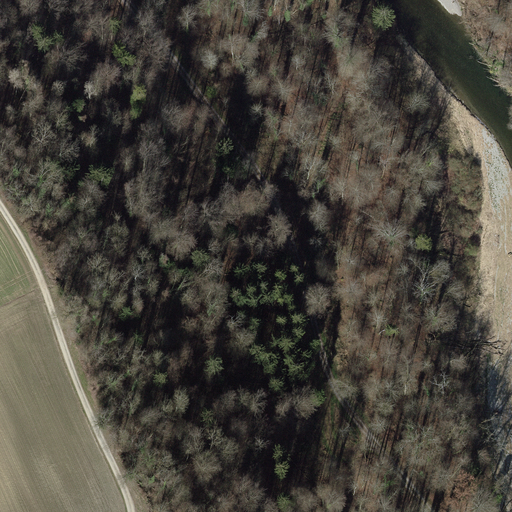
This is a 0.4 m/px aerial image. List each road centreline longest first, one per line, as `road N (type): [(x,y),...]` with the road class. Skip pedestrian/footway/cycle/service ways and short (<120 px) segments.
road 1 (track): [(126,0),(270,193),(293,243),(328,376),(427,511)]
road 2 (track): [(0,203),(39,273),(128,511)]
